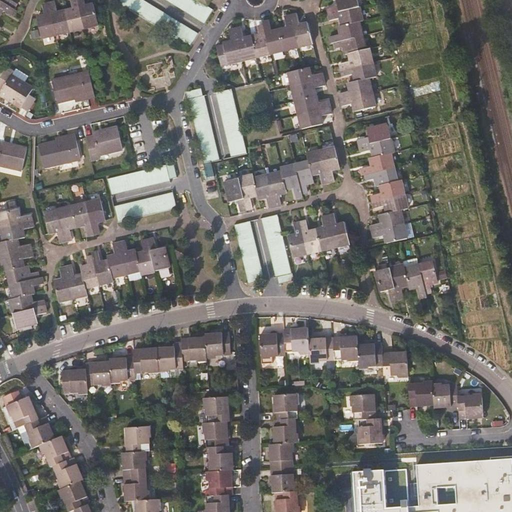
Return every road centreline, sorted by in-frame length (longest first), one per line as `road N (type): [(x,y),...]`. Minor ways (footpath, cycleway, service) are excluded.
road 1 (unknown): [(511,317),(437,0)]
road 2 (residential): [(238,306),(302,304),(370,315),(477,364),(511,394)]
road 3 (residential): [(0,372),(132,326),(238,306)]
road 4 (residential): [(238,306),(221,230),(199,202),(174,99)]
road 5 (residential): [(174,99),(39,131),(0,114)]
road 6 (residential): [(401,415),(402,438),(511,433)]
road 7 (residential): [(242,0),(174,99)]
